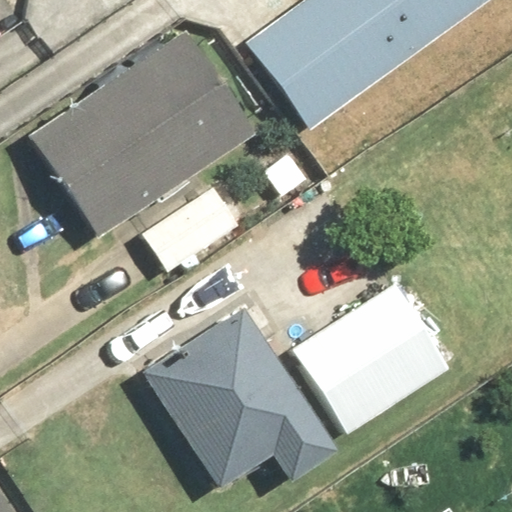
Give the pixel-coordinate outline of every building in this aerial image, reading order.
[(288,0),(226,48),(294,136),(469,0),(288,0)] [(242,129),(170,25),(23,127),(95,231),(242,129)] [(231,221),(203,181),(119,240),(147,280),(231,221)] [(375,274),(269,350),(330,435),(436,359),(375,274)] [(220,311),(121,378),(195,488),(246,453),(264,479),(312,447),(220,311)]
